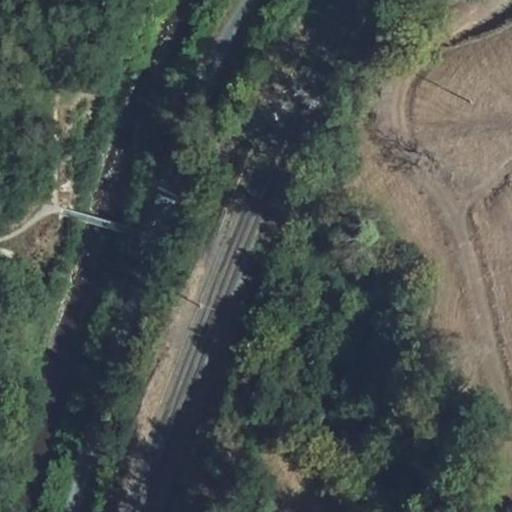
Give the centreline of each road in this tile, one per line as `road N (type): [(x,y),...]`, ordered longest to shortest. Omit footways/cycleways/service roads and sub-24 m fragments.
road 1 (unclassified): [(167,207),(274,111),(449,6)]
road 2 (residential): [(159,238),(71,511)]
